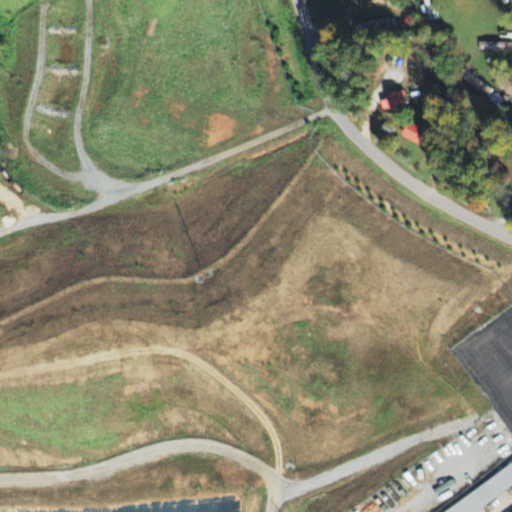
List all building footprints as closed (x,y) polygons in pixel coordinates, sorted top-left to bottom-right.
[(422,16),(428,15),(430,23),(437,22),(432,0),(423,0),(425,7),(421,8),(422,16)] [(511,44),(498,44),(498,54),(511,54),(511,44)] [(406,108),(405,94),(381,97),(382,111),(406,108)] [(402,139),(428,152),(436,135),(410,122),(402,139)] [(480,511),(511,490),(511,468),(448,511),(480,511)]
